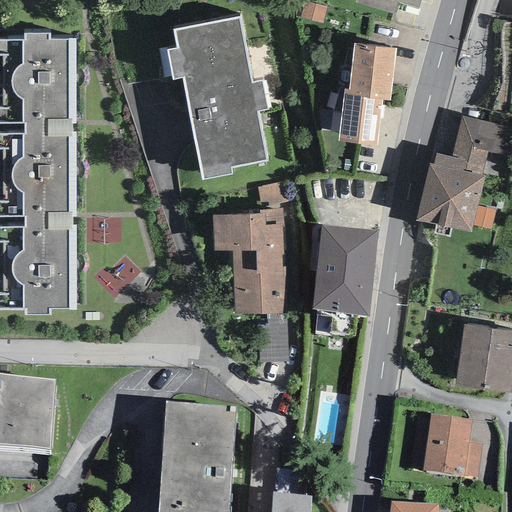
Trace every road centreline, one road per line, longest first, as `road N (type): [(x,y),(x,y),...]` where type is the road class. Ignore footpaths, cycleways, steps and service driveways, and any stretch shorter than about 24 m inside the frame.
road 1 (tertiary): [(433,80),(401,232),(360,511)]
road 2 (residential): [(0,351),(207,357),(273,423)]
road 3 (residential): [(433,80),(473,80),(489,0)]
